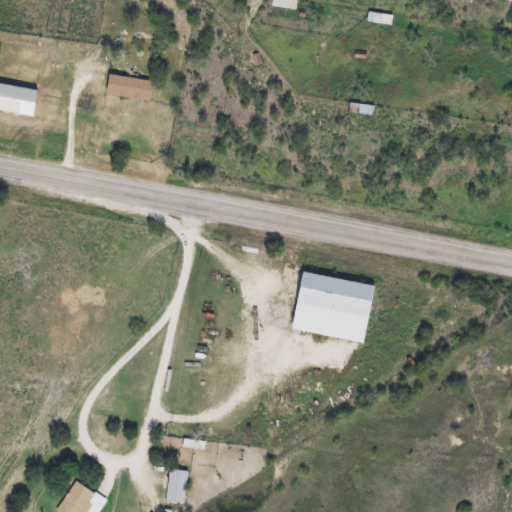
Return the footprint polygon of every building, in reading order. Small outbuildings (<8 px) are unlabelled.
[(272,0),(272,8),(295,8),(295,0),(272,0)] [(391,16),(390,25),(367,22),(368,13),(391,16)] [(153,82),(150,102),(106,96),(108,76),(153,82)] [(0,84),(37,91),(33,117),(0,112),(0,84)] [(348,113),(349,104),(373,107),(372,116),(348,113)] [(291,331),(302,273),(375,286),(364,344),(291,331)] [(187,472),(183,505),(165,503),(168,470),(187,472)] [(55,511),(74,482),(105,501),(99,511),(93,507),(89,511),(55,511)]
